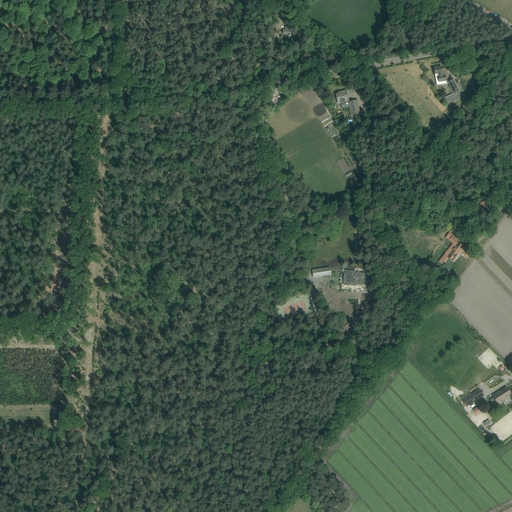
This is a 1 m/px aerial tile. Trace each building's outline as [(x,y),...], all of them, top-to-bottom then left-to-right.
[(435,77),(436,78),(438,78),(439,82),(446,81),(445,76),(443,76),(441,67),(434,68),(435,77)] [(449,83),(454,94),(445,98),(447,104),(461,98),(453,80),(449,83)] [(342,109),(349,107),(351,116),(361,114),(358,100),(353,101),(353,100),(348,101),(346,91),(338,92),(338,95),(335,95),(336,101),(337,101),(337,104),(341,103),(342,109)] [(482,202),(477,210),(480,212),(481,211),(482,211),(486,205),(487,206),(489,203),(485,200),(483,203),(482,202)] [(453,227),(451,231),(458,237),(461,233),(453,227)] [(448,235),(446,238),(453,243),(455,245),(446,257),(449,259),(453,262),(455,259),(460,252),(461,253),(465,248),(457,242),(458,240),(453,236),(451,237),(448,235)] [(331,275),(330,267),(312,270),(313,278),(331,275)] [(347,283),(347,284),(349,285),(349,286),(350,286),(351,285),(363,285),(363,286),(362,291),(363,291),(363,292),(361,292),(361,297),(366,298),(367,292),(365,292),(367,292),(368,286),(366,286),(366,285),(366,286),(367,274),(356,273),(356,271),(345,270),(345,274),(344,274),(343,283),(347,283)] [(417,291),(413,286),(403,293),(407,298),(417,291)] [(511,394),(507,387),(493,396),(497,403),(511,394)] [(462,400),(466,407),(484,396),(479,389),(462,400)] [(491,429),(494,434),(500,431),(497,426),(491,429)]
